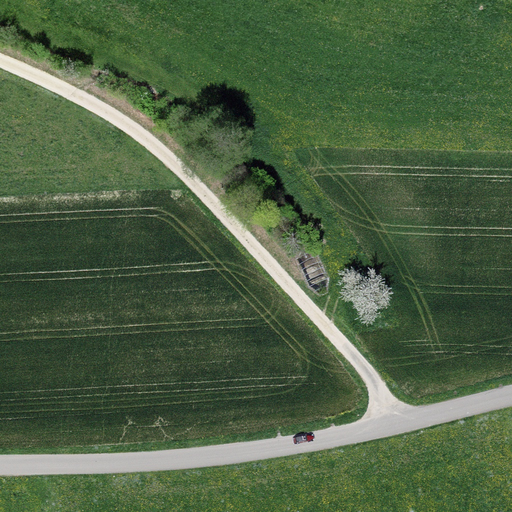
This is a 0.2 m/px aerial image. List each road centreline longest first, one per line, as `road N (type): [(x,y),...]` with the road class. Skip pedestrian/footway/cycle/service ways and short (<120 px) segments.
road 1 (track): [(0,56),(135,129),(189,176),(366,368),(398,423)]
road 2 (residential): [(511,398),(272,451),(150,464),(0,466)]
